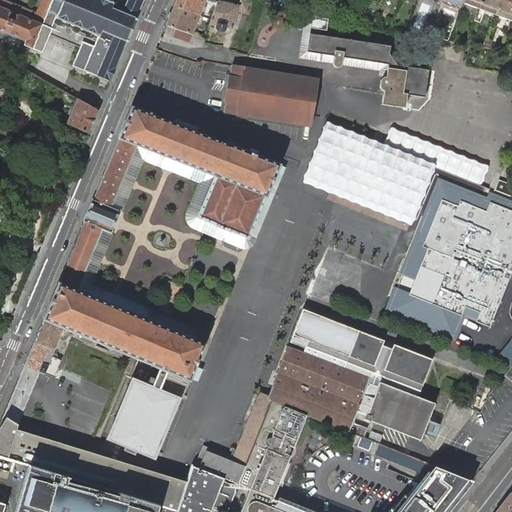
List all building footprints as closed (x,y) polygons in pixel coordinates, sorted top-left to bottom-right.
[(0,0),(0,7),(41,24),(45,14),(50,0),(0,0)] [(137,18),(136,18),(111,7),(112,3),(106,0),(50,0),(45,14),(56,18),(75,27),(98,36),(100,31),(126,42),(127,43),(127,42),(128,42),(129,41),(128,40),(136,20),(137,21),(138,19),(137,19),(137,18)] [(127,0),(125,5),(113,1),(112,3),(111,7),(136,18),(144,0),(127,0)] [(176,0),(174,7),(200,16),(205,0),(176,0)] [(211,19),(210,24),(216,25),(215,28),(217,31),(222,32),(225,31),(226,28),(231,29),(232,28),(238,10),(240,0),(217,0),(217,2),(211,19)] [(245,0),(240,0),(238,10),(243,12),(248,13),(251,2),(245,0)] [(482,0),(463,0),(463,2),(470,5),(472,6),(479,9),(482,0)] [(484,11),(496,15),(500,0),(482,0),(479,9),(484,11)] [(511,0),(500,0),(496,15),(511,21),(511,20),(511,0)] [(269,8),(283,11),(285,5),(270,2),(269,8)] [(0,34),(3,35),(4,33),(6,33),(25,41),(24,44),(24,45),(31,48),(41,24),(0,7),(0,34)] [(174,7),(166,25),(176,29),(193,35),(197,23),(200,16),(174,7)] [(479,9),(475,20),(480,22),(484,11),(479,9)] [(45,14),(31,48),(42,53),(56,18),(45,14)] [(193,35),(176,29),(174,36),(190,42),(193,35)] [(116,68),(126,42),(100,31),(98,36),(94,48),(84,70),(111,82),(116,68)] [(389,59),(391,45),(310,33),(307,52),(334,56),(333,63),(333,64),(334,66),(335,67),(338,67),(340,66),(341,64),(342,57),(388,62),(386,74),(385,74),(384,74),(383,74),(383,75),(382,75),(380,77),(379,84),(379,86),(380,87),(382,88),(383,89),(382,102),(406,105),(407,92),(425,95),(429,69),(393,64),(394,60),(389,59)] [(84,70),(94,48),(83,43),(74,66),(84,70)] [(307,52),(308,45),(301,43),(299,57),(333,62),(334,56),(307,52)] [(388,62),(342,57),(341,64),(380,70),(379,74),(382,75),(383,75),(383,74),(384,74),(385,74),(386,74),(388,62)] [(226,102),(224,112),(226,112),(230,113),(231,113),(236,114),(237,114),(238,114),(250,116),(252,117),(252,115),(264,117),(264,119),(266,119),(266,118),(277,120),(277,121),(279,121),(291,123),(292,123),(293,123),(300,124),(302,125),(302,124),(308,125),(308,126),(309,127),(309,126),(311,126),(311,122),(312,113),(313,113),(313,112),(312,112),(314,103),(315,102),(314,102),(316,91),(317,91),(317,89),(316,89),(318,81),(318,79),(285,74),(284,75),(273,73),(273,72),(272,72),(271,73),(260,71),(260,70),(258,69),(258,70),(244,67),(239,67),(239,66),(238,66),(237,66),(233,66),(233,65),(232,65),(230,76),(230,75),(225,102),(226,102)] [(89,133),(99,111),(80,100),(77,99),(75,104),(70,115),(66,124),(89,133)] [(92,201),(112,209),(113,207),(112,207),(123,179),(130,163),(130,162),(137,146),(138,146),(139,146),(143,148),(146,149),(151,151),(154,152),(159,154),(162,155),(167,157),(170,159),(170,158),(173,159),(175,160),(174,160),(178,162),(178,161),(182,163),(185,165),(185,164),(190,166),(193,168),(193,167),(198,169),(198,170),(201,171),(201,170),(205,172),(205,173),(214,176),(214,178),(212,182),(211,185),(209,190),(207,193),(208,193),(206,198),(204,201),(203,205),(202,205),(201,208),(199,213),(198,216),(198,217),(199,218),(202,219),(206,221),(208,222),(209,222),(210,222),(214,224),(215,225),(214,225),(219,227),(219,226),(226,229),(226,230),(230,232),(230,231),(231,231),(236,233),(235,233),(237,234),(238,234),(243,236),(245,237),(246,238),(246,237),(248,238),(248,237),(250,234),(249,234),(251,229),(253,226),(254,222),(255,222),(256,219),(258,214),(259,211),(261,206),(262,203),(264,199),(265,197),(266,197),(266,196),(267,196),(268,192),(270,187),(272,184),(271,184),(274,178),(275,175),(277,169),(278,169),(279,166),(279,165),(278,164),(275,162),(275,163),(270,161),(267,159),(267,160),(261,157),(261,156),(257,155),(250,152),(245,150),(245,151),(244,150),(239,149),(239,148),(236,147),(231,146),(231,145),(228,144),(227,144),(226,144),(225,144),(221,142),(218,141),(213,139),(210,138),(205,136),(202,135),(198,133),(194,132),(190,130),(187,129),(182,127),(179,126),(174,124),(171,122),(171,123),(167,121),(163,119),(163,120),(159,118),(159,117),(156,116),(156,117),(151,115),(148,113),(148,114),(140,110),(140,111),(136,109),(136,108),(132,107),(131,108),(130,111),(128,117),(127,117),(126,120),(124,126),(124,125),(123,129),(121,134),(120,134),(119,138),(94,199),(93,199),(92,201)] [(327,124),(306,178),(417,222),(439,169),(402,154),(327,124)] [(494,171),(409,138),(402,154),(439,169),(487,188),(494,171)] [(511,184),(499,180),(495,190),(511,196),(511,184)] [(494,315),(498,306),(511,271),(511,211),(490,202),(486,211),(460,200),(458,206),(441,199),(422,246),(427,248),(422,262),(418,260),(412,273),(417,274),(415,278),(438,288),(432,304),(438,306),(447,310),(461,316),(463,312),(477,318),(476,322),(490,327),(494,315)] [(89,208),(84,220),(85,220),(104,228),(103,229),(108,231),(113,218),(117,209),(113,207),(112,209),(92,201),(89,208)] [(44,317),(44,319),(63,328),(63,327),(68,329),(69,330),(71,331),(71,330),(75,332),(75,333),(78,334),(79,334),(83,336),(86,337),(91,339),(94,340),(98,342),(101,344),(101,343),(105,345),(106,345),(106,346),(109,347),(109,346),(114,349),(117,350),(118,350),(122,352),(125,354),(125,353),(130,355),(130,356),(133,357),(133,356),(138,359),(139,360),(107,439),(125,446),(124,450),(135,455),(136,451),(154,459),(187,380),(188,380),(190,380),(190,378),(191,378),(192,374),(194,369),(195,369),(197,365),(196,365),(198,360),(199,360),(201,355),(200,355),(203,350),(204,346),(205,344),(204,344),(205,342),(202,341),(202,343),(191,338),(185,336),(185,334),(184,334),(183,335),(174,331),(174,330),(173,329),(172,331),(155,324),(156,322),(154,321),(153,322),(152,322),(147,320),(144,319),(140,317),(137,315),(137,316),(132,314),(132,313),(129,312),(124,310),(121,309),(117,307),(114,306),(109,304),(106,302),(106,303),(101,301),(98,299),(98,300),(93,298),(94,297),(91,296),(90,296),(86,294),(83,293),(78,291),(77,290),(83,275),(84,273),(103,229),(104,228),(85,220),(84,220),(84,221),(84,222),(59,283),(58,285),(56,288),(56,289),(54,294),(52,298),(50,304),(48,308),(46,314),(44,317)] [(108,231),(103,229),(84,273),(83,275),(77,290),(78,291),(83,293),(86,294),(90,296),(91,296),(94,297),(93,298),(98,300),(98,299),(101,301),(106,303),(106,302),(109,304),(114,306),(117,307),(121,309),(124,310),(129,312),(132,313),(132,314),(137,316),(137,315),(140,317),(144,319),(147,320),(152,322),(153,322),(154,321),(156,322),(155,324),(172,331),(173,329),(174,330),(174,331),(183,335),(184,334),(185,334),(185,336),(188,328),(169,320),(114,296),(88,286),(89,284),(91,278),(92,277),(97,264),(98,263),(100,258),(101,255),(101,254),(110,232),(108,231)] [(357,278),(364,263),(335,250),(328,265),(357,278)] [(351,300),(356,285),(326,274),(320,289),(351,300)] [(362,296),(404,313),(410,298),(368,281),(362,296)] [(180,293),(180,283),(166,282),(165,292),(180,293)] [(348,356),(358,330),(302,309),(288,346),(344,368),(346,361),(348,356)] [(44,319),(34,341),(54,349),(63,328),(44,319)] [(358,330),(348,356),(370,365),(376,362),(384,341),(358,330)] [(34,341),(25,364),(37,370),(40,371),(45,373),(52,356),(54,349),(34,341)] [(432,360),(393,344),(385,365),(388,372),(422,385),(432,360)] [(369,378),(344,368),(288,346),(287,346),(277,373),(277,374),(268,396),(268,398),(272,401),(306,415),(348,431),(352,422),(357,410),(367,382),(369,378)] [(52,356),(45,373),(54,377),(61,360),(52,356)] [(370,365),(348,356),(346,361),(377,373),(374,380),(379,381),(379,382),(382,375),(416,388),(413,395),(418,397),(422,385),(388,372),(385,365),(376,362),(370,365)] [(37,370),(25,364),(24,365),(24,367),(20,376),(20,375),(20,377),(30,381),(37,370)] [(12,396),(3,417),(16,422),(40,371),(37,370),(30,381),(20,377),(12,396)] [(418,397),(413,395),(379,382),(379,381),(379,382),(413,395),(414,396),(434,404),(435,403),(418,397)] [(423,433),(434,404),(414,396),(413,395),(379,382),(377,386),(367,382),(357,410),(366,414),(364,418),(420,440),(423,433)] [(268,398),(268,396),(260,393),(249,421),(234,458),(246,463),(272,401),(268,398)] [(303,422),(306,415),(272,401),(246,463),(245,466),(238,484),(273,498),(286,464),(289,458),(284,455),(285,453),(288,453),(290,450),(290,448),(288,445),(289,443),(294,445),(297,438),(303,422)] [(0,455),(15,460),(23,463),(29,465),(42,469),(50,441),(13,429),(16,422),(3,417),(0,423),(0,455)] [(304,422),(303,422),(297,438),(294,445),(289,443),(288,445),(294,447),(304,422)] [(366,427),(352,422),(348,431),(362,437),(366,427)] [(370,430),(368,436),(379,441),(381,434),(370,430)] [(161,506),(170,478),(80,450),(50,441),(42,469),(68,477),(118,492),(161,506)] [(245,466),(246,463),(234,458),(203,445),(200,453),(205,455),(206,451),(245,466)] [(238,484),(245,466),(206,451),(205,455),(200,467),(224,478),(238,484)] [(286,464),(273,498),(290,456),(285,453),(284,455),(289,458),(286,464)] [(21,471),(23,463),(15,460),(13,468),(21,471)] [(206,511),(212,499),(215,500),(224,478),(200,467),(192,464),(185,482),(176,510),(175,511),(206,511)] [(175,511),(176,510),(161,506),(118,492),(116,500),(66,485),(68,477),(42,469),(29,465),(16,508),(15,511),(175,511)] [(448,511),(473,481),(434,466),(433,467),(427,474),(418,486),(416,484),(411,491),(407,496),(405,494),(393,509),(391,507),(387,511),(448,511)] [(176,510),(185,482),(170,478),(161,506),(176,510)] [(228,509),(238,484),(224,478),(215,500),(214,503),(228,509)] [(307,511),(273,498),(250,489),(240,511),(307,511)] [(511,511),(511,492),(495,511),(511,511)]
